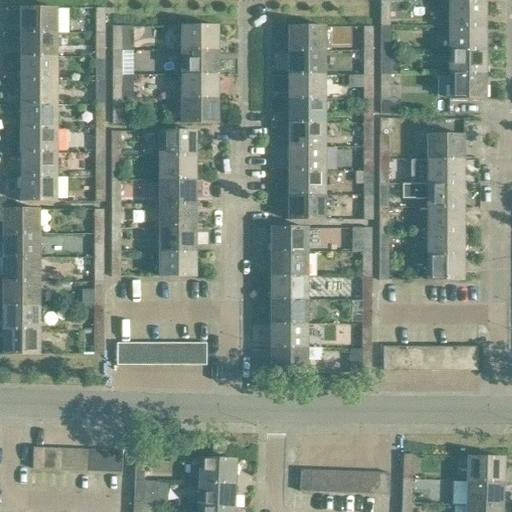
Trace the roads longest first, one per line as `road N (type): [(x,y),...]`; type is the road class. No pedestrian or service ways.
road 1 (residential): [(18,401),(239,403)]
road 2 (residential): [(239,403),(236,312),(108,311)]
road 3 (residential): [(285,403),(504,405)]
road 4 (residential): [(504,405),(504,317),(376,315)]
